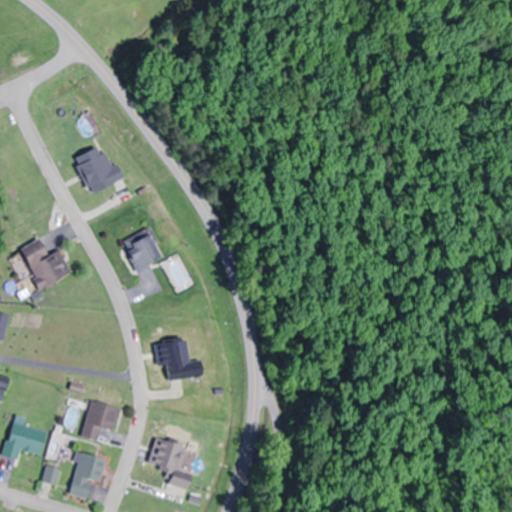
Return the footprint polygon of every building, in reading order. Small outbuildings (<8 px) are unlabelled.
[(120,244),(134,270),(157,259),(143,232),(120,244)] [(69,273),(57,250),(45,256),(36,240),(16,250),(37,290),(69,273)] [(201,378),(199,360),(187,362),(184,339),(152,342),(154,367),(163,367),(165,381),(201,378)] [(118,409),(88,401),(78,439),(94,443),(98,429),(112,432),(118,409)] [(38,456),(43,432),(8,423),(0,458),(15,461),(17,451),(38,456)] [(163,484),(185,490),(190,474),(176,471),(184,445),(154,437),(146,466),(167,472),(163,484)] [(82,499),(86,481),(98,483),(104,460),(76,453),(67,495),(82,499)] [(53,486),(58,471),(44,467),(39,482),(53,486)]
